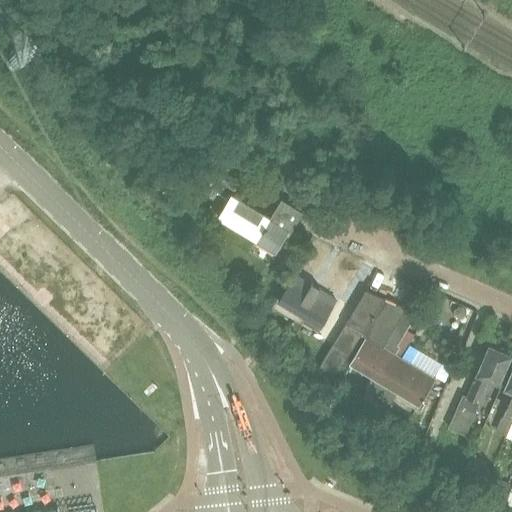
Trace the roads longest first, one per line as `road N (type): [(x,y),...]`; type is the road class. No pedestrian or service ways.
road 1 (residential): [(247,511),(235,431),(206,360),(0,142)]
road 2 (unclassified): [(511,304),(331,225)]
